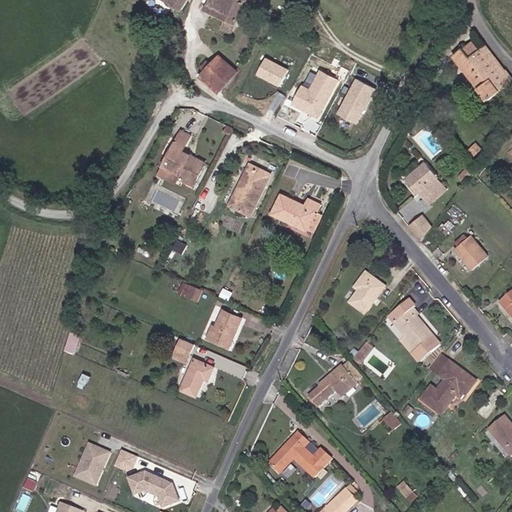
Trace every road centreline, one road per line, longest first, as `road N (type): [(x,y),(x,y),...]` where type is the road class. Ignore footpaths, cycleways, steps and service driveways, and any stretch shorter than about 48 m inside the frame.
road 1 (unclassified): [(0,186),(40,210),(96,206),(173,108),(211,99),(366,175)]
road 2 (unclassified): [(208,511),(366,175)]
road 3 (residential): [(511,362),(380,207),(366,175)]
road 4 (unclassified): [(366,175),(453,10),(471,0)]
road 5 (unknown): [(299,0),(375,62),(413,79)]
